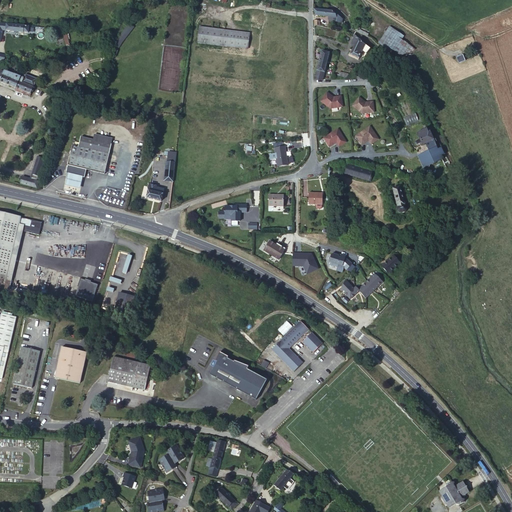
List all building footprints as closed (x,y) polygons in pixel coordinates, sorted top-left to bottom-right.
[(333,11),(313,9),(315,15),(329,17),(328,19),(341,22),(342,19),(333,11)] [(29,26),(0,22),(0,29),(3,30),(11,31),(23,33),(24,32),(28,32),(29,26)] [(134,27),(129,24),(120,35),(118,38),(114,45),(119,47),(121,43),(122,42),(134,27)] [(402,41),(405,37),(391,28),(386,35),(385,34),(379,43),(404,60),(412,47),(402,41)] [(223,46),(224,33),(199,30),(198,42),(223,46)] [(249,36),(224,33),(223,46),(248,49),(249,36)] [(370,48),(358,38),(357,40),(353,47),(350,55),(359,59),(363,51),(366,53),(370,48)] [(329,53),(321,51),(314,79),(322,81),(329,53)] [(72,55),(59,57),(59,60),(60,60),(61,66),(66,65),(65,59),(73,58),(72,55)] [(30,96),(36,80),(37,79),(25,74),(24,78),(4,70),(4,71),(0,69),(0,81),(16,88),(15,90),(30,96)] [(25,74),(37,79),(40,80),(43,73),(31,69),(27,69),(25,74)] [(208,86),(241,89),(241,82),(249,82),(249,84),(252,84),(252,81),(214,77),(214,78),(209,78),(208,86)] [(331,95),(327,92),(321,101),(331,108),(343,106),(341,96),(333,97),(330,95),(331,95)] [(359,97),(352,105),(362,113),(374,112),(373,101),(365,102),(362,100),(363,100),(359,97)] [(404,117),(406,125),(418,122),(416,114),(404,117)] [(379,139),(370,126),(356,136),(362,145),(366,142),(366,141),(368,139),(369,140),(372,144),(379,139)] [(434,140),(429,128),(417,133),(420,139),(416,141),(415,142),(416,144),(417,144),(421,142),(423,145),(425,144),(434,140)] [(346,142),(338,129),(324,137),(330,147),(334,144),(333,143),(336,142),(337,143),(337,142),(339,147),(346,142)] [(81,137),(79,146),(73,145),(66,173),(68,174),(83,177),(85,178),(87,170),(105,174),(112,138),(94,134),(93,139),(81,137)] [(434,140),(425,144),(429,151),(437,147),(434,140)] [(275,149),(278,167),(289,165),(286,147),(275,149)] [(442,158),(437,147),(429,151),(418,156),(423,168),(442,159),(442,158)] [(169,151),(168,161),(169,161),(176,162),(177,152),(169,151)] [(37,156),(31,173),(38,176),(43,158),(37,156)] [(164,180),(173,182),(176,162),(169,161),(168,161),(166,161),(164,180)] [(365,179),(367,171),(347,165),(344,174),(365,179)] [(81,185),(83,177),(68,174),(66,181),(65,185),(80,189),(81,185)] [(36,180),(30,178),(23,176),(21,183),(37,187),(39,181),(36,180)] [(400,186),(392,188),(397,207),(396,209),(397,210),(397,211),(397,212),(399,213),(400,213),(401,213),(403,213),(405,212),(406,212),(407,211),(407,210),(407,209),(407,207),(407,206),(406,205),(405,205),(400,186)] [(149,187),(146,197),(161,201),(164,189),(156,187),(156,189),(149,187)] [(322,193),(309,193),(308,204),(316,204),(322,204),(322,193)] [(276,195),(268,195),(268,206),(283,206),(284,196),(276,196),(276,195)] [(246,204),(237,204),(236,206),(233,206),(225,206),(225,210),(223,210),(223,211),(219,211),(219,217),(225,218),(231,219),(231,220),(240,221),(240,214),(238,214),(238,212),(240,212),(246,212),(246,204)] [(470,214),(468,209),(457,215),(460,220),(470,214)] [(0,212),(0,287),(5,288),(20,224),(26,225),(25,231),(39,234),(42,222),(0,212)] [(269,242),(264,251),(278,260),(285,248),(274,242),(273,243),(269,242)] [(351,264),(345,258),(345,256),(341,255),(340,256),(338,255),(339,254),(333,252),(333,255),(331,254),(329,261),(330,262),(329,264),(337,267),(338,265),(342,266),(346,270),(351,264)] [(115,272),(126,276),(133,257),(122,253),(115,272)] [(312,254),(297,253),(296,265),(307,266),(312,273),(321,268),(312,254)] [(400,263),(394,255),(382,266),(388,274),(400,263)] [(375,273),(374,274),(358,289),(355,286),(353,288),(346,280),(341,289),(350,299),(359,291),(366,298),(383,282),(375,273)] [(98,291),(81,287),(76,304),(93,309),(98,291)] [(134,296),(120,292),(115,311),(129,314),(134,296)] [(17,317),(1,313),(0,319),(0,377),(2,378),(17,317)] [(309,330),(301,322),(282,342),(290,350),(309,330)] [(313,333),(304,342),(315,353),(324,344),(313,333)] [(297,365),(302,361),(282,342),(273,351),(290,367),(295,363),(297,365)] [(87,352),(62,346),(59,358),(62,359),(58,378),(80,383),(87,352)] [(40,351),(22,347),(14,383),(32,388),(40,351)] [(212,378),(259,401),(269,381),(250,371),(246,369),(247,367),(237,363),(236,364),(230,361),(230,360),(221,355),(217,364),(219,365),(212,378)] [(151,366),(114,357),(108,381),(145,390),(151,366)] [(305,364),(302,361),(297,365),(295,363),(290,367),(296,373),(305,364)] [(263,367),(268,370),(271,365),(266,362),(263,367)] [(129,465),(140,467),(144,451),(139,437),(127,441),(131,451),(130,458),(129,465)] [(225,442),(218,440),(213,459),(209,458),(207,466),(211,467),(210,470),(214,471),(215,468),(219,469),(221,461),(220,461),(225,442)] [(171,454),(176,462),(179,460),(180,461),(186,458),(184,454),(183,455),(177,445),(169,450),(171,454)] [(174,468),(178,466),(176,462),(171,454),(162,459),(168,468),(167,468),(169,472),(175,469),(174,468)] [(294,473),(287,469),(274,485),(276,487),(274,488),(277,490),(278,489),(280,490),(294,473)] [(135,476),(124,472),(123,477),(124,477),(121,484),(131,488),(135,476)] [(151,490),(153,500),(164,498),(166,498),(165,493),(167,493),(165,486),(161,487),(161,488),(151,490)] [(238,503),(221,487),(215,493),(232,510),(238,503)] [(469,502),(477,497),(470,487),(463,492),(461,488),(462,487),(459,487),(454,490),(454,491),(454,492),(447,497),(451,502),(453,503),(456,506),(455,508),(457,511),(461,511),(465,510),(468,511),(472,508),(472,505),(470,505),(469,502)] [(153,500),(150,501),(152,510),(162,509),(163,510),(167,509),(166,502),(164,502),(164,498),(153,500)] [(268,511),(271,507),(257,500),(251,511),(260,511),(261,511),(263,511),(268,511)]
